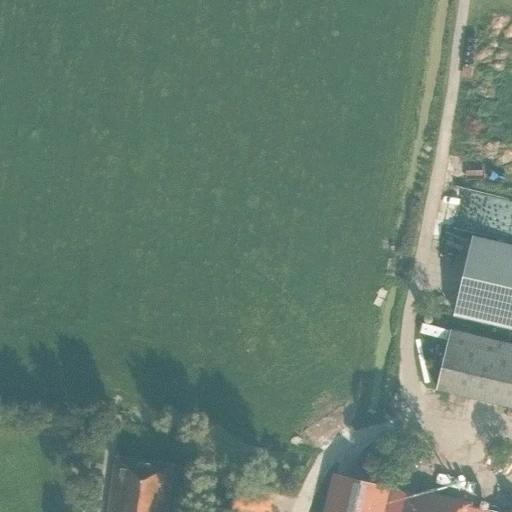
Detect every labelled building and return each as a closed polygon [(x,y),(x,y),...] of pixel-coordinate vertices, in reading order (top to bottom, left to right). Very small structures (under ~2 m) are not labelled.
[(511,196),(464,189),(458,224),(511,233),(511,196)] [(511,328),(511,245),(473,236),(454,315),(511,328)] [(437,390),(511,407),(511,344),(451,330),(437,390)] [(174,466),(174,465),(115,456),(115,457),(107,511),(167,511),(174,466)] [(494,511),(470,506),(471,504),(422,492),(421,495),(396,490),(389,493),(390,488),(333,475),(323,511),(494,511)]
